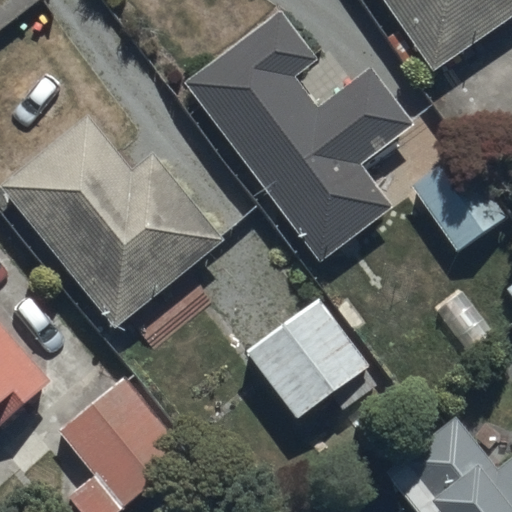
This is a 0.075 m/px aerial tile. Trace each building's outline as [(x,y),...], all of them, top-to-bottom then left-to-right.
[(511,0),(382,0),(431,69),(511,13),(511,0)] [(279,9),(185,81),(323,262),(393,209),(355,159),(410,117),(372,66),(319,107),(295,76),(317,59),(279,9)] [(88,114),(1,183),(115,325),(222,239),(150,149),(129,165),(88,114)] [(460,150),(414,182),(460,247),(506,215),(460,150)] [(318,286),(242,345),(298,417),(341,384),(356,403),(381,384),(367,366),(375,360),(318,286)] [(0,319),(0,414),(47,373),(0,319)] [(125,374),(60,427),(97,472),(69,495),(82,511),(126,511),(193,458),(125,374)] [(511,511),(511,453),(498,465),(464,420),(411,460),(449,511),(511,511)]
